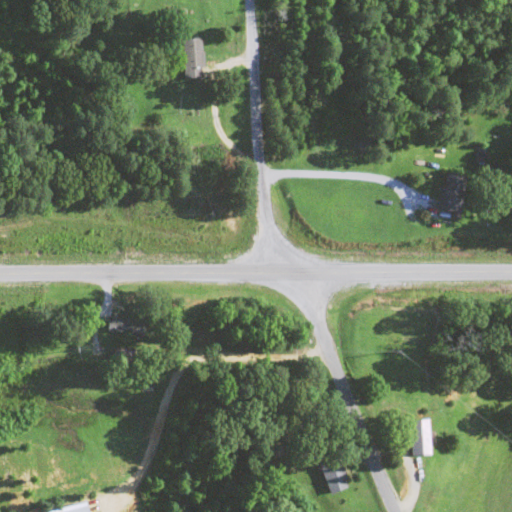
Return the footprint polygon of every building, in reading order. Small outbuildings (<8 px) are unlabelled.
[(183,80),(203,80),(203,40),(182,41),(183,80)] [(439,212),(461,214),(465,176),(443,174),(439,212)] [(144,322),(108,320),(108,333),(143,335),(144,322)] [(410,457),(428,457),(428,422),(410,422),(410,457)] [(348,490),(337,453),(317,459),(328,496),(348,490)]
